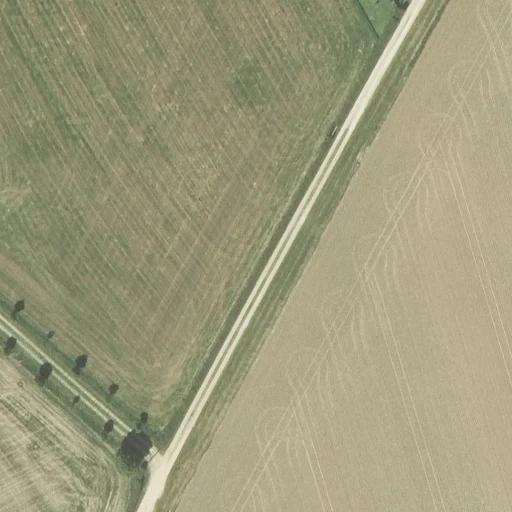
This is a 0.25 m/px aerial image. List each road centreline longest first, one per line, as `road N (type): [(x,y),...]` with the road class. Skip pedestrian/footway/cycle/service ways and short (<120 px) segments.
road 1 (track): [(140,511),(414,0)]
road 2 (track): [(161,467),(0,322)]
